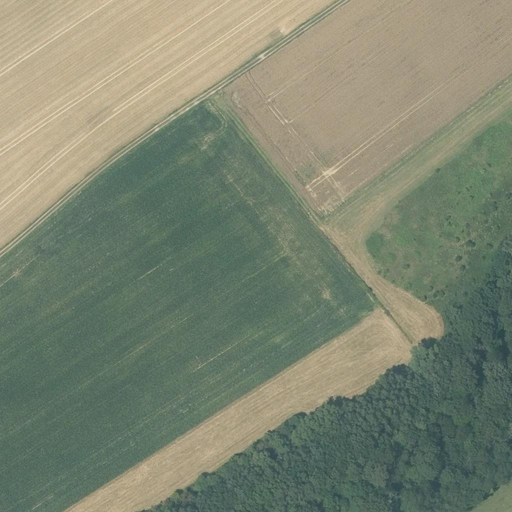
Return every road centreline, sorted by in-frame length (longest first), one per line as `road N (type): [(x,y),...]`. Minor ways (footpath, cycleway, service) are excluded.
road 1 (track): [(0,254),(113,158),(344,0)]
road 2 (track): [(511,83),(323,228)]
road 3 (track): [(323,228),(211,91)]
road 4 (track): [(323,228),(403,318),(457,328)]
